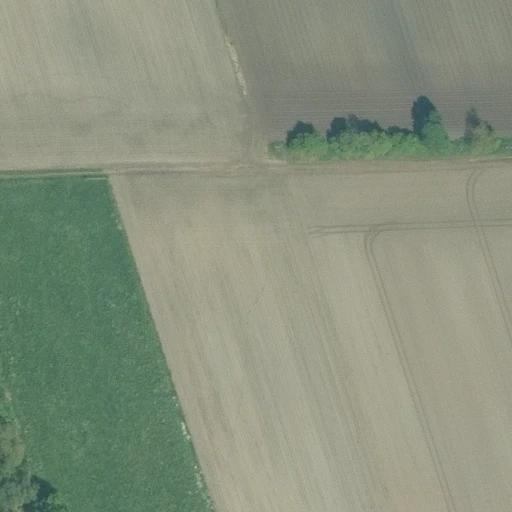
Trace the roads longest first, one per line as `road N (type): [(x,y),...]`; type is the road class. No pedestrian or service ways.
road 1 (track): [(511,157),(0,173)]
road 2 (track): [(0,335),(56,511)]
